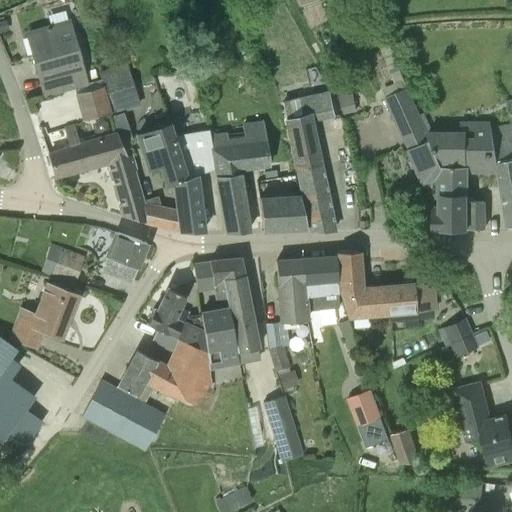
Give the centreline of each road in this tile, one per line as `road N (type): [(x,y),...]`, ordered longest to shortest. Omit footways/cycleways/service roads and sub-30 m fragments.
road 1 (residential): [(481,240),(173,239)]
road 2 (residential): [(54,427),(173,239)]
road 3 (unclassified): [(39,204),(28,137),(0,59)]
road 4 (residential): [(173,239),(39,204)]
road 5 (residential): [(511,360),(481,240)]
